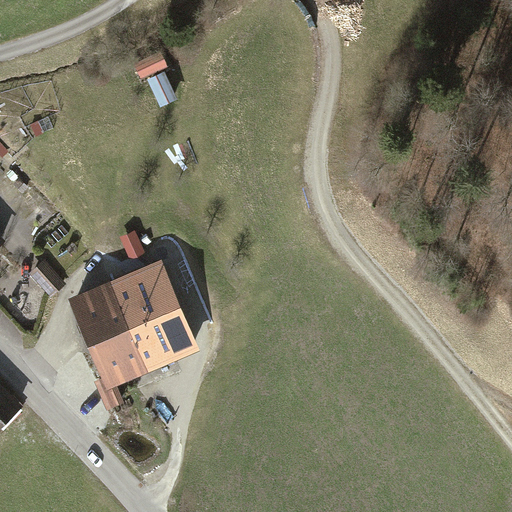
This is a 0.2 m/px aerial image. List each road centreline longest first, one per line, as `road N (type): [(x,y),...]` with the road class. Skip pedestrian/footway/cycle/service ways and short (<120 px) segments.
road 1 (track): [(511,439),(399,299),(332,235),(313,157),(325,94),(315,0)]
road 2 (track): [(145,511),(171,482),(179,410),(210,341),(199,304)]
road 3 (tertiary): [(0,359),(143,511)]
road 4 (track): [(120,0),(0,55)]
